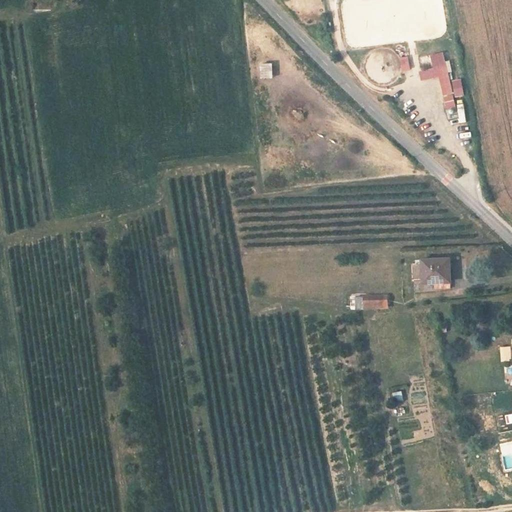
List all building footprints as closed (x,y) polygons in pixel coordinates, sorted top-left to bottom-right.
[(446,56),(431,58),(433,73),(422,75),(423,83),(441,80),(447,112),(456,110),(446,56)] [(403,70),(411,69),(410,57),(402,57),(403,70)] [(275,77),(274,63),(261,63),(262,78),(275,77)] [(464,88),(456,89),(459,107),(466,106),(464,88)] [(454,290),(454,269),(429,268),(429,290),(454,290)] [(388,309),(388,295),(352,295),(352,309),(388,309)] [(394,401),(404,398),(402,390),(392,393),(394,401)]
